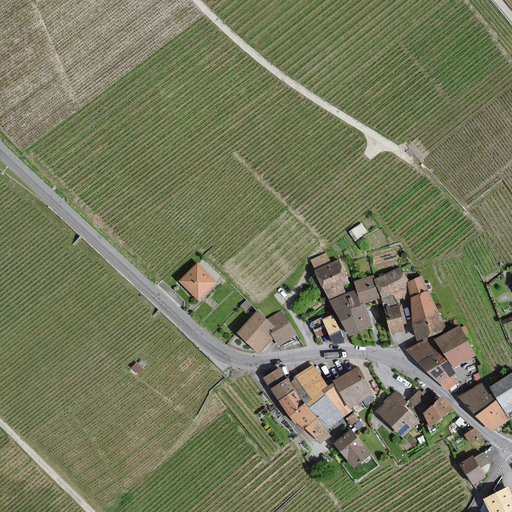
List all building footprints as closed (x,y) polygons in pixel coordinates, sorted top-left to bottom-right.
[(408,283),(401,268),(375,281),(373,276),(354,282),(357,290),(345,295),(341,285),(349,282),(337,260),(331,264),(325,254),(312,260),(317,271),(316,271),(319,277),(326,290),(331,300),(337,311),(346,329),(350,335),(359,332),(358,329),(370,325),(362,302),(377,299),(383,298),(385,307),(391,332),(405,329),(399,308),(398,304),(397,299),(405,296),(407,300),(412,297),(413,304),(413,315),(413,324),(420,340),(445,329),(438,313),(428,290),(422,277),(408,283)] [(197,264),(181,280),(199,299),(211,287),(215,282),(197,264)] [(260,352),(269,342),(274,336),(279,344),(296,334),(282,311),(267,321),(257,312),(239,332),(260,352)] [(322,318),(312,323),(315,330),(318,337),(329,332),(334,344),(343,340),(334,321),(332,316),(323,320),(322,318)] [(476,354),(460,327),(434,339),(409,349),(420,361),(448,389),(454,384),(457,382),(453,376),(457,373),(453,367),(476,354)] [(353,410),(351,407),(363,399),(367,404),(373,399),(370,394),(373,392),(356,368),(334,383),(335,384),(329,388),(314,366),(296,377),(298,379),(293,382),(292,383),(288,377),(287,378),(280,368),(265,378),(272,388),(280,400),(284,406),(290,415),(295,423),(299,421),(300,422),(304,428),(306,426),(318,439),(321,442),(328,437),(324,430),(342,417),(353,410)] [(511,373),(489,390),(483,383),(460,397),(470,407),(485,424),(491,430),(509,419),(505,414),(511,409),(511,402),(511,401),(511,373)] [(386,403),(378,411),(403,435),(417,420),(402,405),(406,402),(402,398),(395,391),(387,399),(385,401),(386,403)] [(451,408),(442,398),(433,406),(420,391),(410,399),(424,414),(433,424),(440,418),(451,408)] [(476,425),(465,432),(471,442),(483,435),(476,425)] [(355,466),(370,453),(362,445),(351,431),(336,444),(348,457),(355,466)] [(484,476),(472,457),(462,464),(474,483),(484,476)] [(508,511),(511,510),(511,498),(508,488),(484,499),(490,511),(508,511)]
